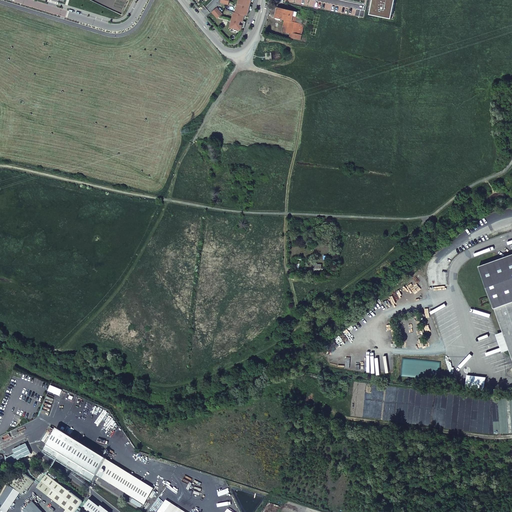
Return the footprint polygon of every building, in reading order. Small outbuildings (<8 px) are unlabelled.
[(243,0),(243,4),(238,3),(237,8),(241,9),(240,14),(236,13),(234,12),(233,17),(235,17),(235,19),(233,19),(230,27),(242,30),(243,26),(245,26),(246,22),(244,21),(245,15),(248,15),(251,0),(243,0)] [(217,7),(212,12),(217,18),(223,14),(217,7)] [(301,39),(305,24),(293,21),(294,16),(293,16),(294,11),(280,8),(278,18),(287,20),(284,31),(292,33),(291,37),(301,39)] [(511,354),(511,254),(480,265),(511,354)] [(155,490),(58,430),(48,447),(145,506),(155,490)] [(38,487),(68,510),(65,511),(75,511),(83,503),(48,475),(38,487)] [(9,511),(25,493),(15,485),(0,502),(0,505),(2,507),(0,509),(0,511),(9,511)] [(43,511),(36,502),(26,510),(27,511),(43,511)]
